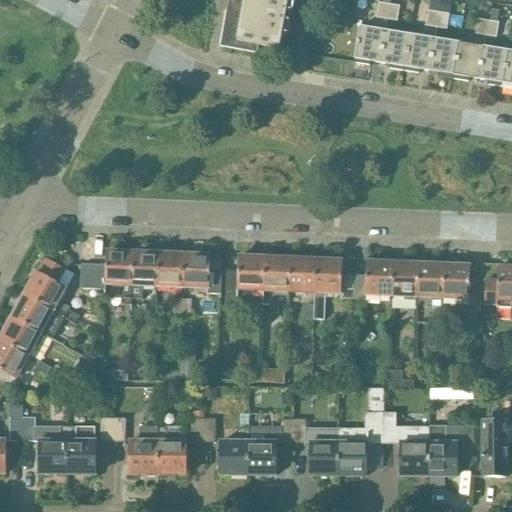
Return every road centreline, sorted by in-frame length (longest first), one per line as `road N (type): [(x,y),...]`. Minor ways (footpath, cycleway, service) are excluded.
road 1 (residential): [(18,211),(511,231)]
road 2 (residential): [(511,130),(293,95)]
road 3 (residential): [(117,36),(18,211)]
road 4 (residential): [(293,95),(196,75),(117,36)]
